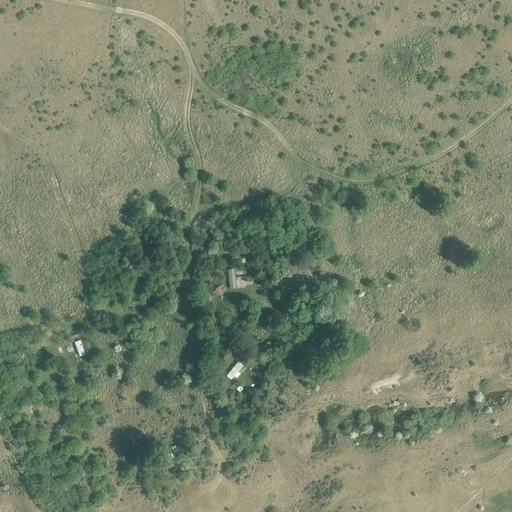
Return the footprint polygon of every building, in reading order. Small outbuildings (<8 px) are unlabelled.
[(237,289),(235,269),(228,270),(230,289),(237,289)] [(144,278),(129,283),(131,289),(136,287),(137,288),(130,290),(132,297),(139,295),(138,292),(144,290),(143,285),(145,284),(144,278)] [(86,355),(80,341),(75,343),(80,357),(86,355)] [(239,362),(227,377),(231,380),(235,376),(237,378),(240,374),(238,373),(243,366),(239,362)] [(144,395),(129,397),(130,402),(133,402),(134,408),(145,407),(144,400),(147,400),(146,395),(144,395)] [(180,455),(175,446),(171,448),(176,457),(180,455)] [(174,459),(172,453),(153,463),(156,468),(174,459)]
